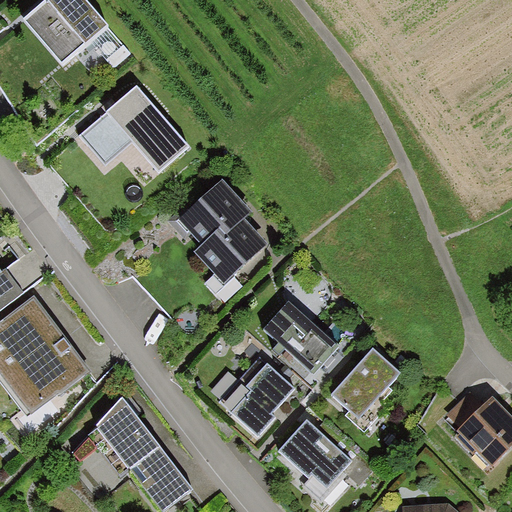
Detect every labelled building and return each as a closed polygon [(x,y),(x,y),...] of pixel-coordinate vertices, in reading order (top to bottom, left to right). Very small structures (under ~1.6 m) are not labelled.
[(108,31),(81,0),(53,0),(26,24),(64,68),(108,31)] [(124,47),(107,62),(114,70),(131,55),(124,47)] [(131,148),(161,181),(195,151),(137,86),(45,167),(73,198),(131,148)] [(227,241),(246,223),(252,217),(222,185),(180,224),(203,250),(221,234),(227,241)] [(221,234),(203,250),(195,257),(224,289),(269,248),(246,223),(227,241),(221,234)] [(6,271),(0,275),(0,311),(24,293),(6,271)] [(88,374),(35,303),(0,329),(0,381),(28,419),(88,374)] [(339,350),(287,306),(265,332),(280,345),(274,351),(302,375),(307,370),(316,377),(339,350)] [(401,377),(373,352),(331,398),(349,414),(345,418),(364,435),(387,410),(382,406),(393,394),(389,390),(401,377)] [(293,392),(261,361),(221,403),(257,438),(274,421),(269,417),(293,392)] [(461,432),(484,410),(470,395),(447,417),(461,432)] [(158,511),(170,511),(193,493),(122,402),(97,432),(158,511)] [(511,449),(511,420),(493,402),(484,410),(461,432),(458,436),(491,470),(511,449)] [(353,467),(306,426),(278,457),(295,472),(291,477),(322,503),(353,467)]
